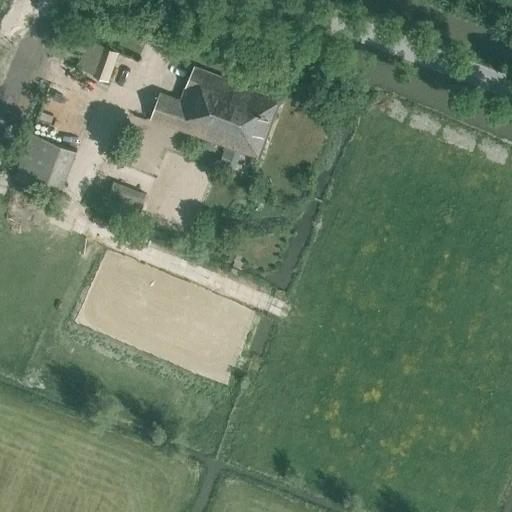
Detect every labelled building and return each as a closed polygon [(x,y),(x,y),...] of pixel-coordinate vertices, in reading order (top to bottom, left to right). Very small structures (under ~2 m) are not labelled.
[(120,54),(102,47),(90,42),(79,70),(109,81),(120,54)] [(260,159),(283,100),(195,67),(183,101),(163,93),(153,119),(260,159)] [(62,195),(79,150),(33,133),(16,177),(62,195)] [(115,181),(109,197),(143,210),(149,194),(115,181)] [(247,416),(253,402),(241,397),(235,410),(247,416)]
